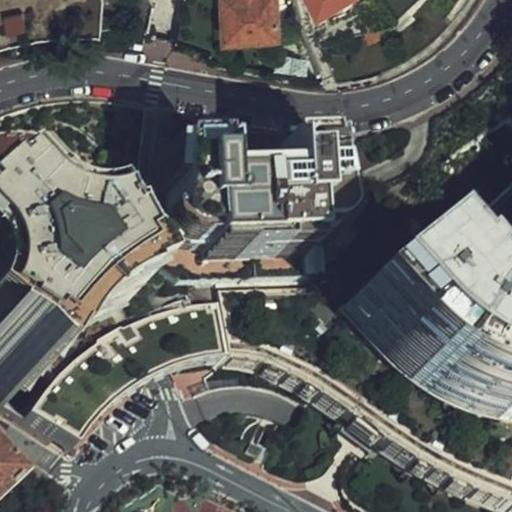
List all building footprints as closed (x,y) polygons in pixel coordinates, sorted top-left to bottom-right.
[(0,0),(0,50),(6,49),(23,44),(41,41),(59,38),(77,36),(95,35),(103,35),(103,0),(0,0)] [(278,39),(296,39),(296,29),(280,30),(278,0),(225,0),(227,33),(277,31),(278,39)] [(341,0),(314,0),(320,11),(326,8),(341,0)] [(182,5),(176,40),(183,43),(204,47),(207,35),(208,13),(190,8),(182,5)] [(212,201),(155,205),(155,274),(166,295),(189,302),(221,302),(309,297),(335,294),(342,271),(338,240),(331,194),(269,195),(273,238),(216,238),(212,201)] [(0,429),(28,390),(68,353),(89,339),(111,325),(59,245),(34,254),(0,242),(0,429)] [(511,357),(487,356),(449,332),(394,271),(318,336),(361,399),(422,444),(511,463),(503,487),(511,488),(511,357)] [(433,482),(503,487),(511,463),(422,444),(361,399),(318,336),(289,319),(245,311),(203,316),(208,373),(247,378),(285,393),(334,437),(383,467),(433,482)] [(41,399),(18,427),(65,462),(101,420),(148,390),(208,373),(203,316),(135,326),(97,349),(89,339),(68,353),(28,390),(41,399)] [(0,467),(0,511),(9,511),(25,495),(0,467)]
